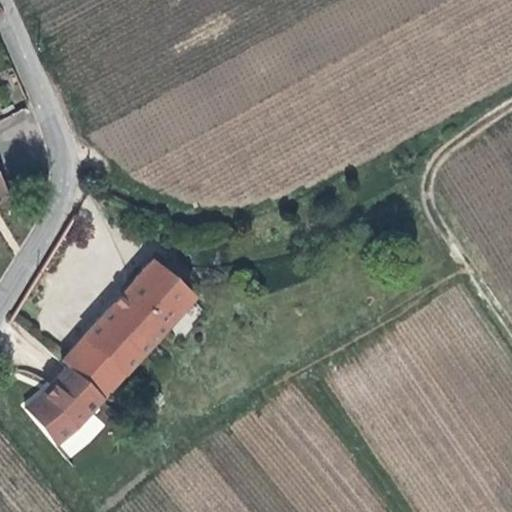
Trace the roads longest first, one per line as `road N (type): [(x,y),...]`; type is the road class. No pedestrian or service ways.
road 1 (tertiary): [(5,0),(69,162),(65,201),(0,312)]
road 2 (track): [(511,106),(443,158),(433,183),(511,304)]
